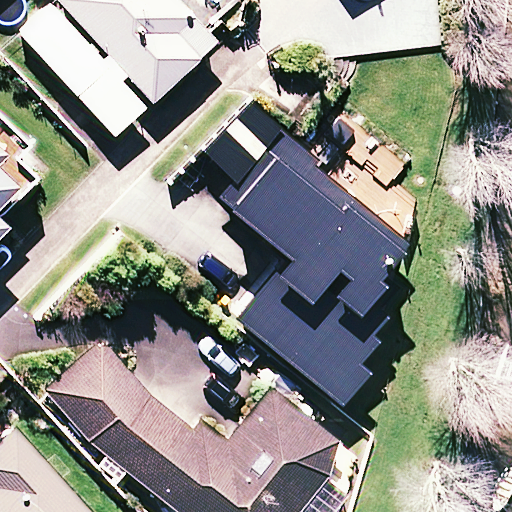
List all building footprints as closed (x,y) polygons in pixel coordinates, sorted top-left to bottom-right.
[(121,77),(146,104),(216,38),(207,29),(180,0),(53,0),(52,1),(103,56),(108,51),(127,71),(121,77)] [(103,56),(52,1),(20,31),(115,133),(146,104),(121,77),(127,71),(108,51),(103,56)] [(307,151),(247,102),(205,154),(236,180),(222,198),(289,252),(237,315),(340,399),(368,365),(352,352),(429,258),(368,208),(404,165),(339,112),(307,151)] [(0,232),(10,222),(0,212),(0,207),(29,178),(0,148),(0,232)] [(216,447),(96,344),(48,399),(179,511),(329,511),(343,496),(316,473),(342,444),(271,382),(216,447)] [(90,511),(13,426),(0,436),(0,511),(90,511)]
